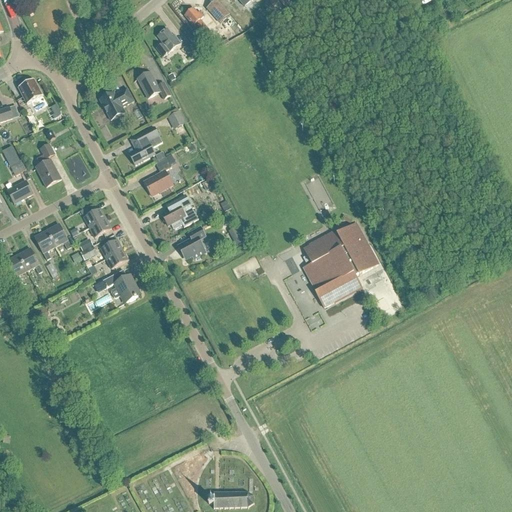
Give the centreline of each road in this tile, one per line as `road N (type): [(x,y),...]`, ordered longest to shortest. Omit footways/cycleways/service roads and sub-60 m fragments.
road 1 (tertiary): [(287,511),(109,179)]
road 2 (unclassified): [(63,91),(99,70),(129,26),(162,0)]
road 3 (residential): [(0,236),(109,179)]
